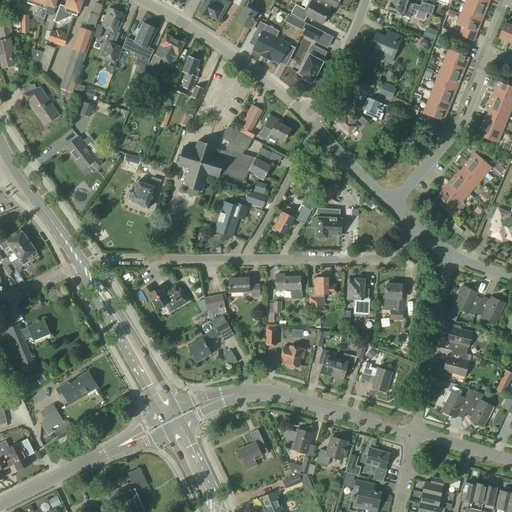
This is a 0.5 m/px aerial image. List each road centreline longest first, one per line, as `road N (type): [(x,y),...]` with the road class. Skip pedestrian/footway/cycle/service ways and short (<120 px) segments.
road 1 (secondary): [(175,408),(126,323),(49,219)]
road 2 (secondary): [(49,219),(160,417)]
road 3 (tertiary): [(414,433),(274,394),(233,395)]
road 4 (residential): [(417,228),(379,259),(243,260)]
road 5 (residential): [(414,433),(451,257)]
road 6 (residential): [(392,204),(449,139),(490,56)]
road 7 (residential): [(316,123),(184,25)]
road 8 (residential): [(243,260),(316,123)]
road 9 (residential): [(366,0),(316,123)]
road 10 (tertiary): [(0,505),(118,447)]
